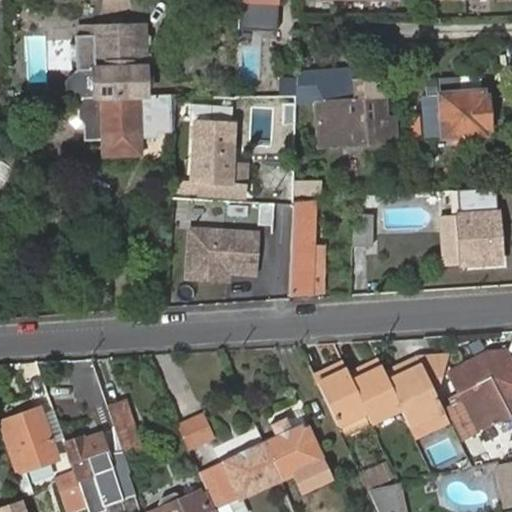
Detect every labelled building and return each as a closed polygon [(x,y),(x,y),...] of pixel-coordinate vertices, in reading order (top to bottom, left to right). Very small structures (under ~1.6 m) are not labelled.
[(112,27),(127,27),(126,19),(113,19),(112,27)] [(140,96),(148,96),(147,89),(151,89),(154,87),(153,79),(151,76),(147,76),(147,65),(150,65),(153,62),(153,55),(150,53),(146,53),(146,46),(150,46),(152,44),(152,36),(150,34),(146,34),(146,27),(127,27),(112,27),(93,28),(93,35),(77,35),(77,70),(94,70),(94,77),(91,77),(88,79),(89,87),(92,90),(95,90),(95,97),(140,96)] [(280,61),(280,91),(293,91),(293,61),(280,61)] [(257,64),(257,90),(272,90),(272,64),(257,64)] [(315,79),(318,141),(387,137),(395,136),(394,112),(385,112),(383,78),(356,79),(355,67),(299,71),(299,79),(315,79)] [(213,96),(235,95),(235,71),(214,70),(213,96)] [(484,135),(482,92),(461,93),(460,76),(440,77),(440,95),(424,96),(427,136),(443,135),(443,137),(484,135)] [(141,133),(140,96),(95,97),(85,98),(81,104),(81,117),(88,125),(89,140),(105,140),(105,157),(142,157),(141,133)] [(156,132),(156,96),(148,96),(140,96),(141,133),(156,132)] [(175,123),(176,96),(156,96),(156,132),(175,132),(175,123)] [(199,193),(244,196),(245,186),(246,173),(247,165),(231,164),(234,126),(197,123),(192,181),(200,182),(199,193)] [(246,173),(245,186),(254,187),(255,174),(246,173)] [(501,208),(501,190),(463,191),(463,209),(501,208)] [(261,225),(273,225),(275,203),(262,202),(261,225)] [(293,203),(290,294),(311,295),(315,203),(293,203)] [(462,260),(461,211),(439,213),(442,261),(462,260)] [(461,211),(462,260),(502,260),(501,211),(461,211)] [(370,213),(347,213),(348,243),(348,246),(371,246),(370,213)] [(255,274),(258,232),(189,229),(186,279),(229,281),(230,272),(255,274)] [(458,441),(497,421),(511,414),(511,354),(507,346),(485,349),(443,371),(435,395),(444,413),(458,441)] [(419,354),(384,370),(402,411),(412,429),(444,413),(435,395),(443,371),(449,351),(419,354)] [(377,357),(348,371),(368,414),(373,425),(402,411),(377,357)] [(343,359),(314,372),(341,427),(368,414),(348,371),(343,359)] [(124,401),(109,406),(119,435),(126,456),(142,450),(124,401)] [(0,423),(11,451),(32,445),(35,456),(57,448),(41,405),(7,416),(8,419),(0,423)] [(206,412),(179,423),(190,449),(217,439),(206,412)] [(272,423),(277,435),(294,428),(288,416),(272,423)] [(265,441),(281,478),(296,471),(303,490),(331,477),(306,422),(294,428),(277,435),(265,441)] [(85,436),(67,442),(80,480),(90,511),(111,511),(103,487),(117,482),(123,499),(139,494),(126,456),(119,435),(104,440),(102,434),(87,439),(85,436)] [(450,436),(425,446),(434,467),(458,457),(450,436)] [(252,447),(200,471),(216,507),(281,478),(265,441),(252,447)] [(389,459),(362,472),(370,488),(400,482),(389,459)] [(87,504),(78,479),(75,471),(58,477),(70,510),(87,504)] [(0,511),(27,511),(17,482),(0,487),(0,511)] [(405,511),(400,482),(370,488),(381,511),(405,511)] [(156,511),(210,511),(211,511),(202,491),(184,499),(182,495),(175,492),(163,497),(162,503),(164,508),(156,511)] [(223,506),(224,511),(248,511),(246,501),(223,506)]
